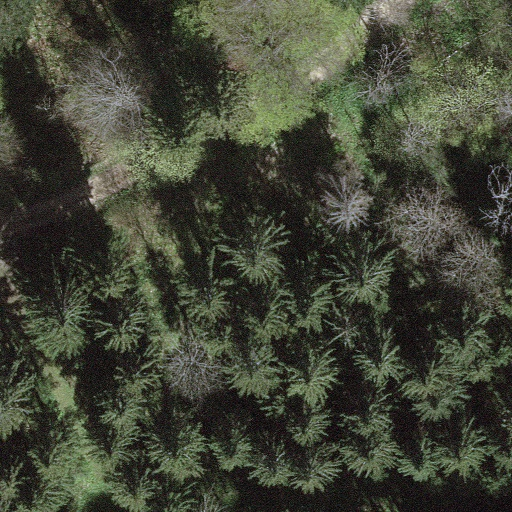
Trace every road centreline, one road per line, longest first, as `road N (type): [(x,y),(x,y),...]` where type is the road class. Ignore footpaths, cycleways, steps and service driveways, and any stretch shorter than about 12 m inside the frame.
road 1 (track): [(0,225),(127,175),(268,102),(404,0)]
road 2 (track): [(0,243),(97,470),(133,511)]
road 3 (track): [(374,511),(511,480)]
